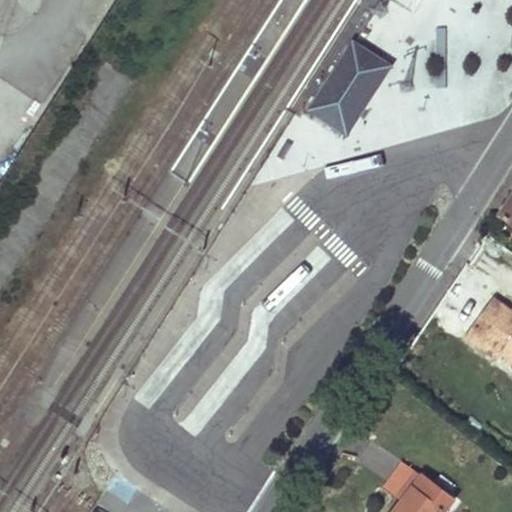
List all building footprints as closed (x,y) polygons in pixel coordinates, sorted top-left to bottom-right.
[(308,112),(346,136),(391,67),(353,42),(308,112)] [(511,200),(500,217),(511,226),(511,200)] [(496,303),(469,337),(484,349),(488,343),(502,353),(504,355),(508,350),(511,353),(511,315),(496,303)] [(488,343),(484,349),(496,359),(502,353),(488,343)] [(424,479),(399,511),(447,511),(455,502),(424,479)]
